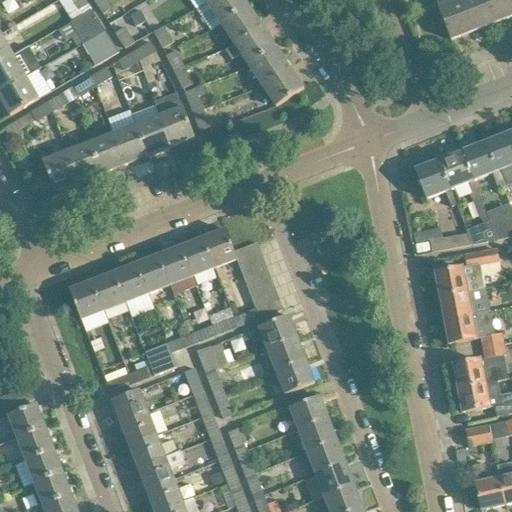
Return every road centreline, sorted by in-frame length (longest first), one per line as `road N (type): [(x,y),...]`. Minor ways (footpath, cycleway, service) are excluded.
road 1 (residential): [(441,511),(369,142)]
road 2 (residential): [(389,511),(262,184)]
road 3 (residential): [(115,511),(22,274)]
road 4 (residential): [(42,267),(262,184)]
road 5 (residential): [(369,142),(282,0)]
road 6 (residential): [(430,121),(386,0)]
